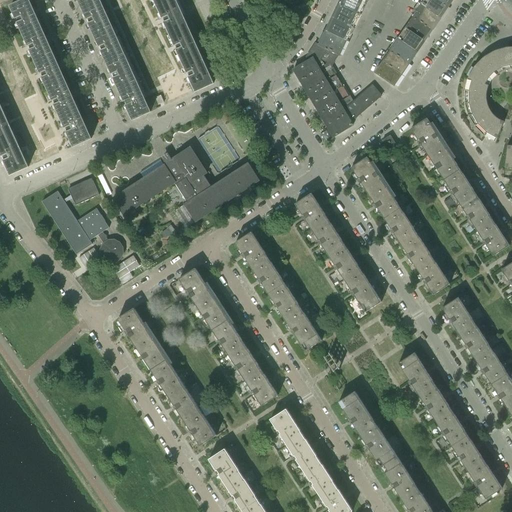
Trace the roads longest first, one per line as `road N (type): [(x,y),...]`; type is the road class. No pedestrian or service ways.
road 1 (residential): [(511,461),(325,166)]
road 2 (residential): [(381,511),(206,244)]
road 3 (residential): [(216,511),(89,318)]
road 4 (residential): [(511,216),(425,84)]
road 5 (residential): [(124,139),(267,73)]
road 6 (residential): [(124,139),(58,0)]
road 7 (residential): [(89,318),(0,199)]
road 8 (residential): [(206,244),(325,166)]
road 9 (residential): [(89,318),(206,244)]
road 10 (residential): [(0,195),(124,139)]
road 11 (residential): [(325,166),(425,84)]
